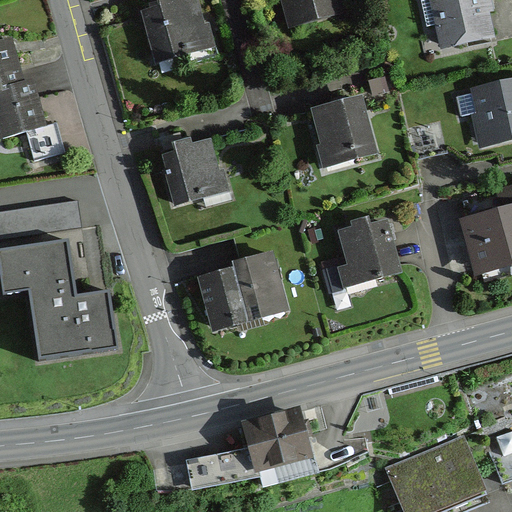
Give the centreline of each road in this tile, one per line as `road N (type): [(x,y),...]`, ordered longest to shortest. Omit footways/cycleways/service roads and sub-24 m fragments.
road 1 (residential): [(193,415),(69,0)]
road 2 (tertiary): [(511,333),(193,415)]
road 3 (tertiary): [(193,415),(0,446)]
